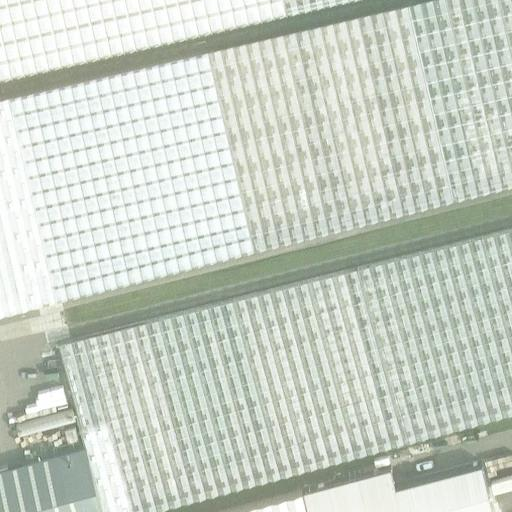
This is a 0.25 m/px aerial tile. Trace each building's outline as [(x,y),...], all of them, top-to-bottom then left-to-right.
[(511,0),(415,0),(0,95),(0,312),(29,305),(467,193),(511,181),(511,0)] [(0,0),(0,75),(324,0),(0,0)] [(58,343),(85,445),(102,511),(143,511),(511,411),(511,227),(432,248),(58,343)] [(78,439),(74,426),(63,429),(67,442),(78,439)] [(102,511),(85,445),(0,467),(0,511),(102,511)] [(391,466),(303,490),(308,511),(495,511),(483,463),(396,486),(391,466)] [(308,511),(303,490),(218,511),(308,511)]
